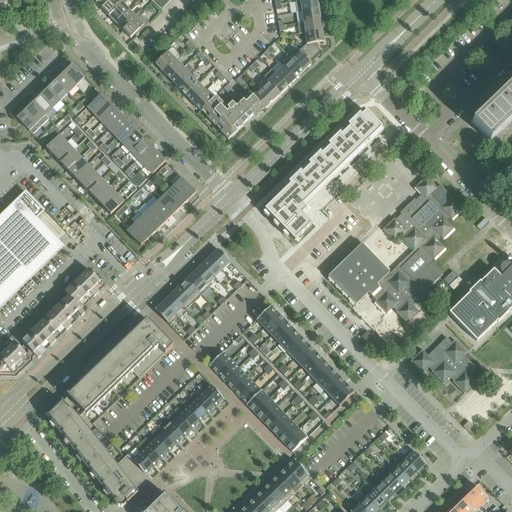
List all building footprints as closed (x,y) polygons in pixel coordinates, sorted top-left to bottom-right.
[(88,0),(94,5),(95,4),(101,9),(110,0),(88,0)] [(118,0),(110,0),(101,9),(108,17),(122,4),(123,5),(126,3),(125,1),(123,0),(122,0),(120,2),(118,0)] [(154,0),(154,1),(162,9),(166,6),(167,5),(162,0),(154,0)] [(318,10),(316,0),(310,0),(299,2),(296,2),(294,3),(296,13),(301,13),(318,10)] [(122,4),(108,17),(116,24),(129,11),(124,6),(123,5),(122,4)] [(320,21),(318,10),(301,13),(303,23),(320,21)] [(129,11),(116,24),(123,31),(136,18),(138,20),(141,17),(139,16),(137,14),(134,17),(130,12),(129,11)] [(136,18),(123,31),(130,39),(134,35),(136,37),(148,25),(149,25),(142,17),(141,17),(138,20),(136,18)] [(320,21),(303,23),(298,24),(300,35),(304,34),(321,31),(320,21)] [(318,52),(317,44),(323,43),(321,31),(304,34),(306,45),(303,48),(316,60),(321,55),(318,52)] [(316,60),(303,48),(291,60),(304,72),(311,65),(316,60)] [(162,72),(175,60),(178,57),(178,55),(173,51),(171,50),(155,65),(162,72)] [(304,72),(291,60),(287,55),(279,63),(283,67),(295,80),(304,72)] [(170,81),(183,69),(175,60),(162,72),(170,81)] [(295,80),(283,67),(279,63),(272,70),(276,75),(288,87),(295,80)] [(84,79),(70,64),(62,72),(76,87),(84,79)] [(178,89),(190,76),(183,69),(170,81),(178,89)] [(288,87),(276,75),(272,70),(264,78),(268,82),(280,95),(288,87)] [(76,87),(62,72),(54,80),(68,94),(76,87)] [(185,96),(198,84),(195,81),(197,78),(194,76),(192,78),(190,76),(178,89),(185,96)] [(68,94),(54,80),(46,87),(61,102),(68,94)] [(280,95),(268,82),(260,90),(272,102),(280,95)] [(419,90),(412,82),(409,86),(416,93),(419,90)] [(193,104),(205,92),(198,84),(185,96),(193,104)] [(489,142),(511,120),(511,85),(472,125),(489,142)] [(61,102),(46,87),(39,95),(53,109),(61,102)] [(213,100),(215,97),(217,95),(210,88),(205,92),(193,104),(200,112),(213,100)] [(272,102),(260,90),(251,98),(264,110),(272,102)] [(90,102),(95,97),(91,94),(87,98),(90,102)] [(53,109),(39,95),(31,102),(45,117),(53,109)] [(95,117),(108,104),(101,96),(87,109),(95,117)] [(228,141),(254,116),(256,118),(260,114),(264,110),(251,98),(248,101),(245,104),(243,102),(236,108),(232,104),(228,108),(230,109),(226,113),(220,107),(222,105),(215,97),(213,100),(200,112),(202,113),(202,112),(203,111),(209,117),(208,119),(207,118),(206,119),(215,127),(215,126),(217,125),(222,131),(221,132),(220,132),(228,141)] [(83,109),(87,105),(83,101),(79,105),(83,109)] [(45,117),(31,102),(23,110),(41,128),(49,121),(45,117)] [(102,124),(115,111),(108,104),(95,117),(102,124)] [(78,113),(83,109),(79,105),(75,110),(78,113)] [(41,128),(23,110),(15,118),(29,132),(33,136),(41,128)] [(109,132),(122,119),(115,111),(102,124),(109,132)] [(274,201),(265,211),(278,225),(284,231),(294,241),(312,225),(305,218),(303,216),(308,210),(303,205),(332,177),(381,129),(382,128),(381,128),(366,112),(361,117),(359,115),(348,126),(350,128),(341,136),(339,134),(328,145),(330,147),(321,155),(319,153),(284,188),(286,190),(274,201)] [(67,124),(72,120),(68,116),(63,121),(67,124)] [(116,139),(129,126),(122,119),(109,132),(116,139)] [(63,129),(67,124),(63,121),(59,125),(63,129)] [(123,146),(136,133),(129,126),(116,139),(123,146)] [(52,139),(56,135),(52,131),(48,135),(52,139)] [(130,154),(144,140),(136,133),(123,146),(130,154)] [(47,144),(52,139),(48,135),(43,140),(47,144)] [(53,157),(67,144),(59,136),(46,149),(53,157)] [(137,161),(151,148),(144,140),(130,154),(137,161)] [(60,164),(74,151),(67,144),(53,157),(60,164)] [(144,168),(158,155),(151,148),(137,161),(144,168)] [(67,172),(81,159),(74,151),(60,164),(67,172)] [(151,176),(165,163),(158,155),(144,168),(151,176)] [(74,179),(88,166),(81,159),(67,172),(74,179)] [(81,186),(95,173),(88,166),(74,179),(81,186)] [(163,177),(168,172),(164,168),(159,173),(163,177)] [(88,194),(102,181),(95,173),(81,186),(88,194)] [(155,184),(160,180),(156,176),(151,180),(155,184)] [(424,293),(443,275),(430,262),(432,259),(433,260),(445,249),(438,241),(441,239),(442,240),(454,229),(447,222),(450,219),(451,221),(463,209),(440,186),(437,189),(426,177),(414,189),(421,196),(416,201),(414,200),(400,214),(401,215),(396,220),(394,219),(382,231),(394,242),(401,236),(404,238),(402,239),(413,251),(390,274),(362,245),(328,278),(355,306),(368,294),(376,302),(374,303),(386,315),(393,308),(397,312),(396,313),(407,325),(419,313),(413,307),(426,294),(424,293)] [(150,189),(155,184),(151,180),(146,185),(150,189)] [(196,194),(181,180),(173,188),(187,202),(196,194)] [(96,201),(109,188),(102,181),(88,194),(96,201)] [(103,208),(116,195),(109,188),(96,201),(103,208)] [(187,202),(173,188),(165,195),(180,210),(187,202)] [(139,199),(144,195),(140,191),(136,195),(139,199)] [(25,193),(0,217),(0,308),(7,302),(63,247),(57,241),(35,219),(33,216),(35,214),(41,209),(25,193)] [(116,195),(103,208),(110,216),(123,203),(116,195)] [(135,204),(139,199),(136,195),(131,200),(135,204)] [(180,210),(165,195),(158,203),(172,217),(180,210)] [(172,217),(158,203),(150,210),(164,225),(172,217)] [(124,214),(129,210),(125,206),(120,210),(124,214)] [(119,219),(124,214),(120,210),(115,215),(119,219)] [(164,225),(150,210),(142,218),(156,232),(164,225)] [(156,232),(142,218),(134,225),(149,240),(156,232)] [(149,240),(134,225),(126,233),(141,248),(149,240)] [(217,250),(209,258),(222,271),(229,263),(230,264),(230,263),(217,250)] [(453,310),(449,314),(452,317),(477,342),(479,340),(497,322),(498,323),(501,320),(501,321),(506,316),(509,312),(507,311),(509,310),(510,310),(511,311),(511,310),(511,259),(509,257),(509,256),(505,260),(509,264),(510,265),(509,266),(508,265),(507,264),(505,264),(503,264),(502,265),(501,266),(500,268),(500,269),(500,270),(501,272),(502,273),(501,274),(499,276),(493,271),(480,283),(479,282),(476,285),(471,290),(468,293),(469,294),(453,310)] [(209,258),(201,265),(216,281),(217,280),(214,278),(222,271),(209,258)] [(201,265),(194,273),(209,288),(216,281),(201,265)] [(88,270),(80,278),(97,295),(100,291),(99,289),(103,285),(88,270)] [(194,273),(186,280),(201,296),(209,288),(194,273)] [(80,278),(72,286),(86,299),(90,296),(93,299),(97,295),(80,278)] [(186,280),(178,288),(193,303),(201,296),(186,280)] [(66,295),(68,297),(70,299),(81,310),(85,306),(82,303),(86,299),(72,286),(64,293),(66,295)] [(178,288),(170,295),(185,311),(193,303),(178,288)] [(170,295),(163,303),(178,318),(176,315),(183,309),(185,311),(170,295)] [(70,299),(68,297),(60,304),(74,318),(77,315),(80,318),(85,313),(81,310),(70,299)] [(163,303),(154,310),(170,326),(178,318),(163,303)] [(52,312),(54,314),(69,329),(73,325),(70,322),(74,318),(60,304),(52,312)] [(261,317),(256,321),(257,322),(264,329),(278,315),(271,308),(271,307),(261,317)] [(52,312),(45,319),(58,333),(62,330),(65,333),(69,329),(54,314),(52,312)] [(278,315),(264,329),(272,337),(286,323),(278,315)] [(37,327),(39,329),(53,344),(57,340),(54,337),(58,333),(45,319),(37,327)] [(61,401),(46,416),(104,491),(105,490),(107,489),(112,494),(110,496),(109,497),(114,503),(114,502),(115,504),(115,505),(116,505),(117,506),(117,507),(118,507),(120,508),(121,508),(122,507),(123,507),(124,506),(125,506),(125,505),(126,504),(126,503),(127,504),(130,500),(151,480),(146,475),(132,461),(127,456),(120,462),(116,466),(81,422),(79,420),(129,371),(131,374),(132,373),(139,380),(171,348),(173,347),(155,328),(146,320),(67,396),(66,396),(68,398),(63,403),(61,401)] [(286,323),(272,337),(279,345),(293,331),(286,323)] [(29,334),(31,336),(43,348),(46,345),(49,348),(53,344),(39,329),(37,327),(29,334)] [(293,331),(279,345),(287,352),(301,339),(293,331)] [(365,335),(361,338),(368,345),(372,341),(374,339),(367,332),(365,335)] [(21,342),(23,344),(38,359),(42,355),(39,352),(43,348),(31,336),(29,334),(21,342)] [(464,394),(477,382),(457,361),(466,353),(449,335),(428,355),(423,350),(411,361),(422,373),(429,367),(444,384),(450,378),(464,394)] [(301,339),(287,352),(294,360),(308,346),(301,339)] [(0,374),(11,374),(13,372),(16,373),(19,370),(18,367),(23,363),(21,361),(21,360),(26,355),(14,343),(7,351),(0,343),(0,374)] [(401,350),(396,345),(392,349),(396,354),(401,350)] [(308,346),(294,360),(302,368),(316,354),(308,346)] [(378,346),(374,351),(378,355),(379,353),(382,350),(378,346)] [(211,364),(209,367),(209,368),(210,367),(217,375),(231,361),(224,353),(211,364)] [(316,354),(302,368),(309,376),(323,362),(316,354)] [(231,361),(217,375),(224,383),(239,369),(231,361)] [(323,362),(309,376),(317,383),(331,370),(323,362)] [(239,369),(224,383),(232,390),(246,377),(239,369)] [(331,370),(317,383),(324,391),(339,377),(331,370)] [(246,377),(232,390),(239,398),(254,384),(246,377)] [(339,377),(324,391),(332,399),(346,385),(339,377)] [(254,384),(239,398),(246,405),(246,406),(247,406),(262,392),(261,391),(261,392),(254,384)] [(205,391),(202,393),(216,408),(223,401),(224,400),(210,385),(209,386),(205,391)] [(346,385),(332,399),(339,407),(354,393),(354,392),(353,393),(346,385)] [(272,402),(280,402),(280,391),(272,391),(272,402)] [(262,392),(247,406),(254,414),(269,400),(261,392),(262,392)] [(197,398),(194,401),(208,415),(216,408),(202,393),(197,398)] [(269,400),(254,414),(262,421),(276,408),(269,400)] [(189,406),(186,409),(200,423),(208,415),(194,401),(189,406)] [(276,408),(262,421),(269,429),(284,415),(276,408)] [(181,413),(178,416),(192,430),(200,423),(186,409),(181,413)] [(284,415),(269,429),(277,437),(291,423),(284,415)] [(174,421),(171,424),(185,438),(192,430),(178,416),(174,421)] [(467,431),(473,426),(469,422),(463,427),(467,431)] [(291,423),(277,437),(284,445),(299,431),(291,423)] [(166,428),(163,431),(177,445),(185,438),(171,424),(166,428)] [(158,436),(155,439),(169,453),(177,445),(163,431),(158,436)] [(299,431),(284,445),(292,452),(291,452),(292,453),(293,453),(307,439),(306,438),(299,431)] [(150,443),(147,446),(161,460),(169,453),(155,439),(150,443)] [(143,451),(140,454),(153,468),(161,460),(147,446),(143,451)] [(426,465),(411,450),(403,458),(417,473),(425,465),(425,466),(426,465)] [(132,461),(146,475),(153,468),(140,454),(135,458),(132,461)] [(409,480),(417,473),(403,458),(395,465),(409,480)] [(293,462),(285,469),(303,487),(310,479),(310,480),(311,479),(294,461),(293,461),(293,462)] [(402,488),(409,480),(395,465),(387,473),(402,488)] [(285,469),(278,476),(295,494),(302,487),(303,487),(285,469)] [(402,488),(387,473),(379,480),(394,495),(402,488)] [(278,476),(270,484),(287,502),(295,494),(278,476)] [(379,480),(372,488),(386,503),(394,495),(379,480)] [(270,484),(262,491),(279,509),(287,502),(270,484)] [(489,500),(475,485),(470,490),(472,492),(469,495),(481,507),(489,500)] [(363,495),(378,511),(386,503),(372,488),(371,488),(363,495)] [(262,491),(254,499),(266,511),(276,511),(279,509),(262,491)] [(365,511),(376,511),(378,511),(363,495),(356,503),(365,511)] [(475,511),(481,507),(469,495),(466,498),(464,496),(460,500),(471,511),(475,511)] [(144,511),(181,511),(169,499),(158,499),(144,511)] [(266,511),(254,499),(247,507),(251,511),(266,511)] [(471,511),(460,500),(455,504),(458,506),(454,509),(457,511),(471,511)] [(365,511),(356,503),(348,511),(349,511),(365,511)]
